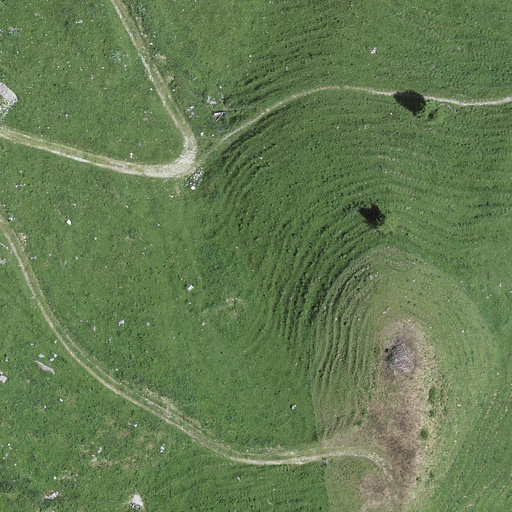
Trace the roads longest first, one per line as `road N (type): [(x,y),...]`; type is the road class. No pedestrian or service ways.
road 1 (track): [(392,511),(390,475),(365,451),(217,458),(79,360),(0,217)]
road 2 (track): [(0,133),(160,176),(188,164),(110,0)]
